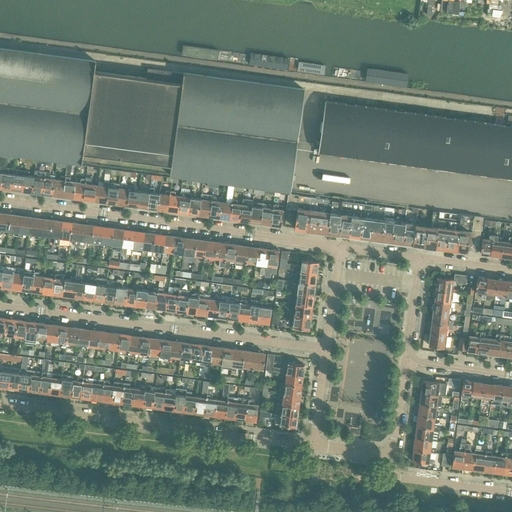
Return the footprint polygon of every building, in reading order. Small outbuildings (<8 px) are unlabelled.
[(458,0),(442,0),(441,9),(458,12),(460,0),(458,0)] [(224,182),(289,191),(303,89),(147,68),(146,78),(94,71),(95,62),(95,61),(0,48),(0,152),(81,163),(82,153),(170,164),(169,174),(224,182)] [(511,123),(504,122),(503,125),(325,101),(319,151),(428,166),(428,170),(437,171),(437,167),(511,177),(511,123)] [(65,197),(72,198),(75,182),(70,181),(72,164),(67,163),(66,168),(65,177),(62,197),(65,197)] [(3,189),(11,190),(14,170),(3,168),(1,188),(3,189)] [(18,191),(22,191),(24,171),(14,170),(11,190),(18,191)] [(24,171),(22,191),(24,191),(32,192),(34,176),(29,175),(29,172),(24,171)] [(45,194),(52,195),(54,179),(55,175),(50,175),(50,172),(45,172),(44,174),(42,194),(45,194)] [(39,193),(42,194),(44,174),(39,173),(39,177),(34,176),(32,192),(39,193)] [(59,196),(62,197),(65,177),(60,176),(59,180),(54,179),(52,195),(59,196)] [(86,200),(93,201),(96,185),(91,184),(92,178),(85,177),(85,179),(83,200),(86,200)] [(80,199),(83,200),(85,179),(81,179),(80,182),(75,182),(72,198),(80,199)] [(103,202),(106,203),(108,182),(104,182),(103,186),(96,185),(93,201),(103,202)] [(108,203),(116,204),(118,188),(119,184),(108,182),(106,203),(108,203)] [(123,205),(126,206),(129,185),(124,184),(123,188),(118,188),(116,204),(124,205),(123,205)] [(129,206),(136,207),(138,190),(134,190),(134,186),(129,185),(126,206),(129,206)] [(226,219),(229,219),(232,199),(233,190),(234,186),(228,185),(226,202),(221,201),(219,218),(226,219)] [(144,208),(146,208),(149,188),(145,187),(144,191),(138,190),(136,207),(144,208)] [(150,208),(157,209),(159,193),(154,192),(154,189),(149,188),(146,208),(150,209),(150,208)] [(165,211),(167,211),(170,191),(165,190),(164,194),(159,193),(157,209),(165,210),(165,211)] [(170,211),(177,212),(180,196),(175,195),(175,191),(170,191),(167,211),(170,211)] [(185,213),(188,214),(190,193),(180,192),(180,196),(177,212),(185,213)] [(206,216),(208,217),(211,196),(212,192),(207,192),(206,195),(206,199),(200,199),(198,215),(206,216)] [(191,214),(198,215),(200,199),(195,198),(195,194),(190,193),(188,214),(191,214)] [(308,205),(309,197),(289,194),(288,195),(287,208),(297,209),(297,208),(298,208),(298,204),(303,205),(308,205)] [(211,217),(219,218),(221,201),(216,201),(216,197),(211,196),(208,217),(211,217)] [(305,229),(316,231),(320,198),(309,197),(308,205),(305,229)] [(316,231),(327,232),(330,200),(320,198),(316,231)] [(232,220),(239,221),(241,204),(237,204),(237,200),(232,199),(229,219),(232,220)] [(327,232),(337,234),(341,201),(330,200),(327,232)] [(247,222),(249,222),(252,202),(248,201),(247,205),(241,204),(239,221),(247,222)] [(337,234),(348,235),(352,203),(341,201),(337,234)] [(252,222),(260,223),(262,207),(263,203),(252,202),(249,222),(252,223),(252,222)] [(348,235),(358,237),(362,204),(352,203),(348,235)] [(267,225),(270,225),(273,204),(269,204),(268,208),(262,207),(260,223),(267,224),(267,225)] [(273,204),(270,225),(273,225),(281,226),(283,210),(277,209),(277,205),(273,204)] [(358,237),(369,238),(373,206),(362,204),(358,237)] [(294,228),(305,229),(308,205),(303,205),(302,209),(298,208),(297,208),(297,209),(294,228)] [(369,238),(381,240),(383,219),(384,214),(385,208),(385,207),(373,206),(369,238)] [(385,208),(384,214),(393,216),(394,209),(385,208)] [(401,242),(434,247),(439,211),(432,210),(430,226),(415,224),(415,220),(408,219),(408,223),(404,222),(401,242)] [(434,247),(445,248),(449,213),(439,211),(434,247)] [(3,230),(8,230),(10,214),(3,213),(0,212),(0,233),(2,233),(3,230)] [(445,248),(454,250),(459,214),(449,213),(445,248)] [(13,235),(17,235),(20,215),(18,215),(10,214),(8,230),(13,231),(13,235)] [(459,214),(454,250),(466,251),(469,232),(472,232),(473,229),(474,218),(474,216),(459,214)] [(24,232),(29,233),(31,217),(23,216),(23,215),(20,215),(17,235),(23,236),(24,232)] [(482,217),(474,216),(474,218),(473,229),(480,230),(482,219),(482,217)] [(34,238),(39,238),(41,218),(38,217),(38,218),(31,217),(29,233),(34,234),(34,238)] [(44,235),(49,236),(51,219),(44,219),(44,218),(41,218),(39,238),(44,239),(44,235)] [(54,245),(58,246),(62,221),(59,220),(59,221),(51,219),(49,236),(55,237),(54,245)] [(381,240),(390,241),(393,221),(383,219),(381,240)] [(65,238),(70,239),(72,222),(65,221),(62,221),(58,246),(64,246),(65,238)] [(390,241),(401,242),(404,222),(393,221),(390,241)] [(74,246),(79,247),(80,244),(82,223),(80,223),(72,222),(70,239),(75,239),(74,246)] [(90,248),(91,241),(90,241),(92,225),(85,224),(82,223),(80,244),(79,247),(90,248)] [(96,246),(100,247),(103,226),(100,226),(92,225),(90,241),(91,241),(96,242),(96,246)] [(106,243),(111,244),(113,228),(106,227),(103,226),(100,247),(105,247),(106,243)] [(115,251),(121,252),(124,229),(121,229),(113,228),(111,244),(116,245),(115,251)] [(127,246),(132,247),(134,231),(126,230),(126,229),(124,229),(121,252),(120,254),(125,255),(127,246)] [(132,251),(141,252),(144,232),(141,231),(141,232),(134,231),(132,247),(132,251)] [(148,249),(152,250),(154,233),(147,232),(144,232),(141,252),(142,252),(141,255),(147,255),(148,249)] [(157,257),(162,257),(165,235),(162,234),(154,233),(152,250),(157,250),(157,257)] [(480,253),(490,254),(493,235),(489,234),(488,240),(482,239),(480,253)] [(168,252),(173,252),(175,236),(168,235),(165,235),(162,257),(167,258),(168,252)] [(490,254),(500,256),(501,241),(496,241),(497,235),(493,235),(490,254)] [(178,257),(183,258),(186,237),(183,237),(175,236),(173,252),(178,253),(178,257)] [(189,254),(194,255),(196,239),(188,238),(189,238),(186,237),(183,258),(182,262),(188,263),(189,254)] [(500,256),(510,257),(511,237),(509,237),(508,242),(501,241),(500,256)] [(198,260),(203,261),(206,240),(203,240),(196,239),(194,255),(199,256),(198,260)] [(209,257),(214,258),(216,242),(209,241),(209,240),(206,240),(203,261),(209,261),(209,257)] [(218,267),(224,268),(227,243),(224,243),(216,242),(214,258),(220,259),(218,267)] [(230,260),(235,261),(237,244),(230,244),(230,243),(227,243),(224,268),(229,269),(230,264),(230,260)] [(235,264),(245,266),(247,246),(245,245),(237,244),(235,261),(235,264)] [(250,263),(256,263),(258,247),(250,246),(247,246),(245,266),(250,267),(250,263)] [(260,268),(266,269),(268,248),(265,248),(258,247),(256,263),(261,264),(260,268)] [(268,248),(266,269),(265,276),(270,277),(271,265),(277,266),(279,250),(271,249),(268,248)] [(282,250),(279,268),(284,268),(286,269),(292,269),(292,264),(287,263),(288,251),(282,250)] [(129,269),(130,263),(131,258),(127,258),(126,264),(119,263),(119,268),(129,269)] [(292,269),(296,270),(316,273),(317,270),(316,270),(318,261),(301,259),(301,265),(292,264),(292,269)] [(108,267),(119,268),(119,263),(119,261),(109,260),(108,262),(108,267)] [(75,277),(73,297),(75,297),(83,298),(85,282),(80,281),(82,265),(77,265),(76,269),(75,277)] [(8,288),(10,289),(13,268),(8,268),(8,272),(2,271),(0,287),(8,288)] [(14,289),(21,290),(24,274),(18,273),(19,269),(13,268),(10,289),(13,289),(14,289)] [(299,276),(298,282),(315,284),(316,276),(316,273),(296,270),(295,275),(299,276)] [(29,291),(32,291),(34,271),(29,271),(28,274),(24,274),(21,290),(29,291)] [(34,292),(41,293),(43,276),(39,276),(39,272),(34,271),(32,291),(34,292)] [(49,294),(52,294),(55,274),(49,273),(49,277),(43,276),(41,293),(49,294)] [(55,294),(63,295),(65,279),(59,279),(60,275),(55,274),(52,294),(55,295),(55,294)] [(456,285),(456,282),(466,283),(467,275),(454,274),(453,280),(438,278),(437,283),(436,283),(435,287),(436,288),(436,289),(452,292),(453,285),(456,285)] [(70,297),(73,297),(75,277),(70,276),(69,280),(65,279),(63,295),(70,296),(70,297)] [(90,283),(85,282),(83,298),(90,299),(93,300),(96,280),(96,277),(91,277),(90,283)] [(480,297),(484,298),(487,278),(477,277),(475,291),(481,292),(480,297)] [(487,278),(484,298),(494,299),(494,294),(496,279),(487,278)] [(111,302),(114,303),(117,281),(106,279),(106,281),(103,301),(111,302)] [(117,303),(125,304),(127,288),(122,287),(122,280),(117,279),(117,281),(114,303),(117,303)] [(503,304),(504,300),(506,281),(496,279),(494,294),(501,294),(500,304),(503,304)] [(96,300),(103,301),(106,281),(96,280),(93,300),(96,300)] [(293,287),(293,292),(313,295),(314,292),(313,292),(315,284),(298,282),(297,288),(293,287)] [(132,305),(134,305),(137,285),(132,285),(132,288),(127,288),(125,304),(132,305)] [(137,306),(144,307),(147,290),(142,290),(142,286),(137,285),(134,305),(137,306)] [(152,308),(155,308),(158,288),(153,287),(152,291),(147,290),(144,307),(152,308)] [(173,311),(176,311),(178,291),(179,287),(173,287),(172,294),(167,293),(165,309),(173,310),(173,311)] [(158,308),(165,309),(167,293),(162,292),(163,289),(158,288),(155,308),(158,309),(158,308)] [(435,295),(435,300),(451,303),(452,292),(436,289),(436,290),(435,291),(434,294),(435,295)] [(178,311),(186,312),(188,296),(183,295),(184,292),(178,291),(176,311),(178,311)] [(296,298),(295,304),(312,306),(313,298),(313,295),(293,292),(292,298),(296,298)] [(193,313),(196,314),(199,297),(188,296),(186,312),(194,313),(193,313)] [(214,316),(217,317),(220,296),(214,296),(214,299),(208,299),(206,315),(214,316)] [(220,317),(227,318),(229,301),(224,301),(225,297),(220,296),(217,317),(220,317)] [(199,297),(196,314),(199,314),(206,315),(208,299),(199,297)] [(235,319),(237,319),(240,299),(235,298),(235,302),(229,301),(227,318),(235,319)] [(240,320),(248,321),(250,304),(245,304),(246,300),(240,299),(237,319),(240,320)] [(255,322),(258,322),(261,302),(250,300),(250,304),(248,321),(255,322)] [(433,310),(433,311),(450,314),(451,303),(435,300),(434,305),(433,306),(432,309),(433,310)] [(261,302),(258,322),(261,323),(261,322),(269,323),(271,307),(266,306),(266,302),(261,302)] [(290,310),(290,314),(310,317),(311,314),(310,314),(312,306),(295,304),(294,310),(290,310)] [(498,315),(502,316),(502,311),(503,306),(494,305),(493,310),(492,315),(498,315)] [(380,317),(380,332),(390,333),(391,309),(381,308),(381,317),(380,317)] [(432,318),(432,323),(452,325),(453,321),(449,320),(450,314),(433,311),(433,312),(432,313),(431,316),(432,318)] [(280,313),(278,313),(273,312),(272,324),(278,325),(280,313)] [(310,317),(290,314),(289,320),(293,320),(292,327),(309,329),(310,320),(310,317)] [(10,335),(15,336),(17,320),(9,319),(6,318),(4,339),(9,339),(10,335)] [(19,341),(24,341),(27,321),(25,321),(24,321),(17,320),(15,336),(20,337),(19,341)] [(35,339),(38,323),(30,322),(30,321),(27,321),(24,341),(35,343),(35,339)] [(40,343),(45,344),(48,324),(45,323),(45,324),(38,323),(35,339),(40,340),(40,343)] [(430,333),(430,334),(447,336),(448,329),(452,329),(452,325),(432,323),(431,327),(430,328),(429,331),(430,333)] [(51,341),(56,342),(58,325),(51,324),(48,324),(45,344),(50,345),(51,341)] [(60,346),(66,347),(69,326),(66,326),(58,325),(56,342),(61,342),(60,346)] [(69,326),(66,347),(71,348),(72,344),(77,345),(79,328),(71,327),(69,326)] [(81,349),(87,350),(89,329),(86,329),(79,328),(77,345),(82,345),(81,349)] [(92,347),(97,347),(99,331),(92,330),(89,329),(87,350),(92,351),(92,347)] [(102,352),(107,353),(110,332),(107,332),(99,331),(97,347),(102,348),(102,352)] [(467,350),(477,352),(480,332),(476,331),(475,337),(469,336),(467,350)] [(113,349),(118,350),(120,334),(113,333),(113,332),(110,332),(107,353),(106,361),(105,365),(110,366),(113,349)] [(477,352),(486,353),(488,338),(483,338),(484,332),(480,332),(477,352)] [(122,355),(128,356),(130,335),(128,334),(128,335),(120,334),(118,350),(123,351),(122,355)] [(447,336),(430,334),(430,335),(429,335),(428,339),(429,340),(429,345),(445,347),(447,336)] [(486,353),(497,354),(500,334),(496,334),(495,339),(488,338),(486,353)] [(497,354),(507,356),(509,341),(503,340),(504,335),(500,334),(497,354)] [(134,352),(139,353),(141,337),(133,336),(133,335),(130,335),(128,356),(133,356),(134,352)] [(143,357),(148,358),(151,338),(148,337),(148,338),(141,337),(139,353),(144,354),(143,357)] [(467,338),(462,338),(460,337),(458,349),(465,350),(467,338)] [(154,355),(159,356),(161,339),(154,338),(151,338),(148,358),(153,359),(154,355)] [(169,361),(172,340),(169,340),(161,339),(159,356),(159,360),(169,361)] [(175,358),(180,358),(182,342),(174,341),(172,340),(169,361),(174,362),(175,358)] [(184,363),(189,364),(192,343),(190,343),(182,342),(180,358),(185,359),(184,363)] [(195,361),(200,361),(203,345),(195,344),(192,343),(189,364),(195,365),(195,361)] [(203,345),(200,361),(200,365),(210,367),(213,346),(210,346),(203,345)] [(216,363),(221,364),(223,348),(216,347),(216,346),(213,346),(210,367),(215,367),(216,363)] [(226,368),(231,369),(233,349),(231,348),(231,349),(223,348),(221,364),(227,365),(226,368)] [(237,366),(241,367),(243,350),(236,349),(237,349),(233,349),(231,369),(231,373),(236,373),(236,370),(237,366)] [(247,371),(252,372),(254,351),(252,351),(243,350),(241,367),(247,367),(247,371)] [(254,351),(252,372),(257,372),(257,369),(263,369),(265,353),(257,352),(254,351)] [(282,372),(303,375),(303,372),(304,365),(283,362),(283,368),(273,367),(274,354),(268,353),(265,370),(270,370),(282,372)] [(21,390),(28,391),(31,370),(26,370),(28,357),(22,356),(22,361),(21,369),(18,389),(21,390)] [(41,392),(49,393),(52,373),(47,373),(48,364),(42,364),(41,372),(39,392),(41,393),(41,392)] [(0,387),(8,388),(11,368),(6,367),(0,366),(0,367),(0,387)] [(15,389),(18,389),(21,369),(11,368),(8,388),(15,389)] [(36,392),(39,392),(41,372),(31,370),(28,391),(36,392)] [(285,378),(285,383),(301,385),(302,378),(303,375),(282,372),(281,378),(285,378)] [(56,395),(59,395),(62,375),(52,373),(49,393),(56,394),(56,395)] [(62,395),(70,396),(72,380),(72,376),(62,375),(59,395),(62,395)] [(77,397),(80,398),(83,377),(77,377),(77,381),(72,380),(70,396),(77,397)] [(83,398),(90,399),(92,383),(88,382),(88,378),(83,377),(80,398),(83,398)] [(423,380),(421,393),(437,395),(438,387),(442,387),(444,387),(445,378),(444,377),(439,377),(439,383),(423,380)] [(98,400),(100,401),(103,380),(98,379),(98,383),(92,383),(90,399),(98,400)] [(103,401),(111,402),(113,386),(108,385),(108,381),(103,380),(100,401),(103,401)] [(466,400),(470,401),(473,381),(463,380),(461,394),(467,395),(466,400)] [(118,403),(122,403),(124,383),(114,381),(113,386),(111,402),(118,403)] [(201,414),(204,414),(208,381),(203,381),(201,397),(196,397),(194,413),(201,414)] [(206,415),(214,416),(217,399),(211,399),(213,382),(208,381),(204,414),(206,415)] [(476,396),(481,397),(483,383),(473,381),(470,401),(475,402),(476,396)] [(124,403),(132,404),(134,388),(129,388),(129,384),(124,383),(122,403),(124,404),(124,403)] [(280,388),(279,393),(300,396),(300,393),(301,385),(285,383),(284,388),(280,388)] [(486,403),(490,404),(493,384),(483,383),(481,397),(487,398),(486,403)] [(221,417),(225,417),(227,397),(228,397),(228,390),(229,384),(223,384),(221,400),(217,399),(214,416),(221,417)] [(495,399),(501,399),(503,385),(493,384),(490,404),(495,404),(495,399)] [(139,406),(142,406),(145,386),(139,385),(139,389),(134,388),(132,404),(139,405),(139,406)] [(506,406),(510,406),(511,389),(511,386),(503,385),(501,399),(507,400),(506,406)] [(144,406),(153,407),(155,387),(145,386),(142,406),(144,406)] [(183,412),(186,391),(186,387),(181,386),(180,394),(175,394),(173,410),(180,411),(183,412)] [(160,408),(163,409),(165,388),(155,387),(153,407),(160,408)] [(165,409),(173,410),(175,394),(175,390),(170,389),(165,388),(163,409),(165,409)] [(186,391),(183,412),(186,412),(194,413),(196,397),(191,396),(191,392),(186,391)] [(283,398),(282,404),(298,406),(299,398),(300,398),(300,396),(279,393),(279,398),(283,398)] [(421,393),(419,404),(435,406),(440,406),(442,395),(437,395),(421,393)] [(227,417),(235,418),(237,402),(232,401),(233,397),(228,397),(227,397),(225,417),(227,418),(227,417)] [(243,420),(245,420),(248,399),(243,399),(243,398),(237,397),(237,402),(235,418),(243,419),(243,420)] [(248,399),(245,420),(248,420),(256,421),(258,405),(253,404),(253,400),(248,399)] [(277,408),(277,413),(297,416),(298,413),(297,413),(298,406),(282,404),(277,403),(276,408),(277,408)] [(419,404),(418,414),(434,416),(435,406),(419,404)] [(297,416),(277,413),(275,413),(264,411),(260,411),(258,421),(264,422),(265,417),(275,418),(274,424),(295,427),(296,419),(297,419),(297,416)] [(418,414),(416,426),(432,428),(439,429),(440,424),(433,424),(434,416),(418,414)] [(497,427),(507,429),(508,425),(506,425),(507,421),(498,420),(497,427)] [(416,426),(415,437),(431,440),(432,428),(416,426)] [(413,449),(429,451),(435,452),(436,447),(437,440),(431,440),(415,437),(413,449)] [(459,468),(462,468),(465,443),(460,443),(459,451),(454,450),(451,466),(459,467),(459,468)] [(465,468),(472,469),(474,453),(470,452),(471,444),(465,443),(462,468),(465,468)] [(480,470),(483,471),(486,450),(486,445),(481,444),(480,450),(475,449),(474,453),(472,469),(480,470)] [(429,451),(413,449),(412,461),(428,463),(429,451)] [(485,471),(493,472),(495,455),(490,455),(490,451),(486,450),(483,471),(485,471)] [(500,473),(503,474),(506,453),(501,452),(500,456),(495,455),(493,472),(500,473)] [(451,454),(445,454),(443,453),(441,465),(449,466),(451,454)] [(506,474),(511,474),(511,457),(511,458),(511,454),(506,453),(503,474),(506,474)]
